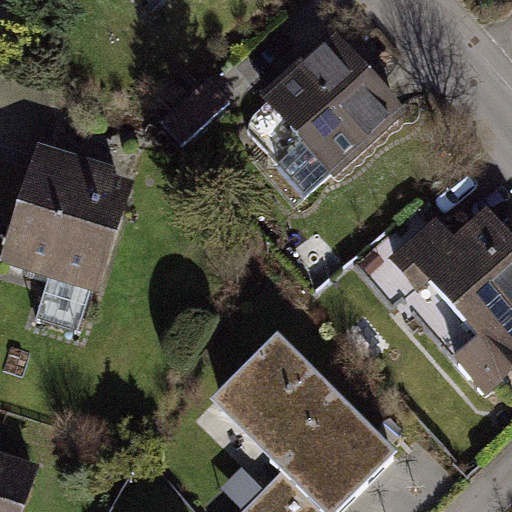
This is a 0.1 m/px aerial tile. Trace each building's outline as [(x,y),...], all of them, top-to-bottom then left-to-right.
[(338,46),(273,105),(347,185),(412,126),(338,46)] [(187,136),(235,104),(221,84),(173,116),(187,136)] [(144,189),(45,160),(9,277),(109,307),(144,189)] [(435,220),(386,263),(419,300),(431,289),(478,341),(453,364),(486,401),(511,377),(511,218),(510,216),(499,226),(487,212),(454,241),(435,220)] [(285,349),(230,406),(292,466),(247,511),(343,511),(397,457),(285,349)] [(0,459),(0,511),(25,511),(37,471),(0,459)]
